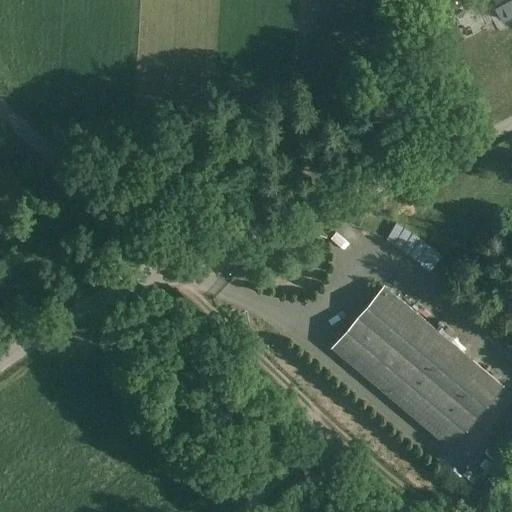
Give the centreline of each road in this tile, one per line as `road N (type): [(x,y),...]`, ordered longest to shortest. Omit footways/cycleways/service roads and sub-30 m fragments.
road 1 (unclassified): [(131,266),(373,189),(511,126)]
road 2 (track): [(131,266),(413,498),(443,511)]
road 3 (unclassified): [(131,266),(110,213),(0,108)]
road 4 (unclassified): [(0,371),(106,302),(131,266)]
